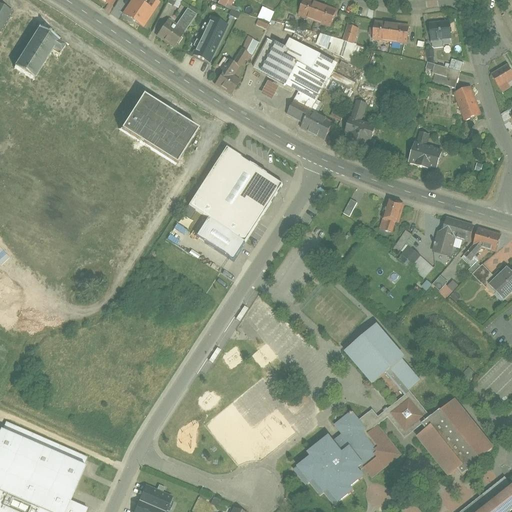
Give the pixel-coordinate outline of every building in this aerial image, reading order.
[(152,0),(148,6),(139,0),(135,0),(125,15),(144,27),(160,3),(156,0),(152,0)] [(176,9),(180,0),(166,0),(165,4),(176,9)] [(337,13),(305,1),(299,17),(331,30),(337,13)] [(12,12),(0,5),(0,34),(0,35),(12,12)] [(169,20),(159,35),(175,46),(196,15),(188,10),(177,25),(169,20)] [(209,63),(227,25),(211,18),(193,55),(209,63)] [(409,27),(375,22),(372,41),(407,46),(409,27)] [(450,22),(429,25),(431,42),(452,40),(450,22)] [(348,27),(343,41),(355,45),(359,30),(348,27)] [(41,30),(39,29),(14,68),(33,80),(35,81),(36,80),(34,79),(36,77),(37,78),(38,77),(36,76),(52,52),(54,49),(60,53),(64,48),(65,47),(64,46),(64,47),(58,43),(58,42),(59,41),(57,40),(41,31),(41,30)] [(247,36),(240,49),(251,55),(258,43),(247,36)] [(326,142),(336,124),(319,115),(324,105),(317,101),(328,80),(330,81),(339,66),(291,41),(288,47),(271,38),(254,69),(299,93),(288,114),(306,123),(303,130),(326,142)] [(434,51),(426,51),(427,59),(434,58),(434,51)] [(230,62),(216,84),(232,94),(240,81),(232,75),(238,66),(230,62)] [(433,75),(431,83),(454,89),(458,72),(426,63),(424,73),(433,75)] [(511,71),(509,66),(493,75),(504,91),(511,87),(509,84),(511,81),(511,71)] [(278,88),(269,83),(263,95),(272,100),(278,88)] [(472,89),(456,95),(466,120),(481,114),(472,89)] [(143,97),(121,131),(176,165),(198,131),(197,131),(198,131),(143,97)] [(366,106),(357,103),(347,132),(354,134),(351,145),(367,150),(375,126),(361,121),(366,106)] [(420,133),(411,161),(437,169),(443,151),(426,146),(429,136),(420,133)] [(283,185),(226,149),(190,206),(208,218),(196,236),(235,261),(283,185)] [(350,199),(341,214),(349,218),(357,203),(350,199)] [(391,203),(383,229),(395,233),(403,207),(391,203)] [(184,209),(181,214),(188,218),(191,213),(184,209)] [(441,233),(436,254),(449,257),(455,237),(470,241),(474,227),(449,220),(445,234),(441,233)] [(500,237),(480,231),(475,245),(496,252),(500,237)] [(407,240),(396,253),(408,263),(419,250),(407,240)] [(505,300),(511,293),(511,273),(507,269),(490,285),(505,300)] [(86,275),(96,282),(99,278),(89,271),(86,275)] [(439,276),(430,285),(437,291),(446,282),(439,276)] [(437,293),(443,300),(458,286),(451,279),(437,293)] [(463,475),(493,450),(455,404),(432,423),(407,393),(419,383),(402,362),(404,360),(378,328),(344,355),(372,389),(387,377),(402,397),(383,413),(377,406),(358,422),(351,414),(334,428),(341,437),(340,437),(332,444),(329,440),(310,455),(312,459),(295,473),(306,486),(309,484),(319,496),(323,493),(334,507),(352,492),(349,489),(361,479),(355,471),(361,466),(371,479),(399,457),(374,427),(388,415),(405,436),(421,422),(428,432),(418,440),(448,477),(458,469),(463,475)] [(86,467),(0,430),(0,511),(87,511),(89,507),(72,500),(86,467)] [(454,511),(511,511),(510,509),(511,507),(511,481),(491,498),(483,488),(454,511)] [(154,487),(147,484),(134,511),(166,511),(173,495),(154,487)] [(231,501),(227,510),(220,507),(218,511),(244,511),(246,508),(231,501)]
